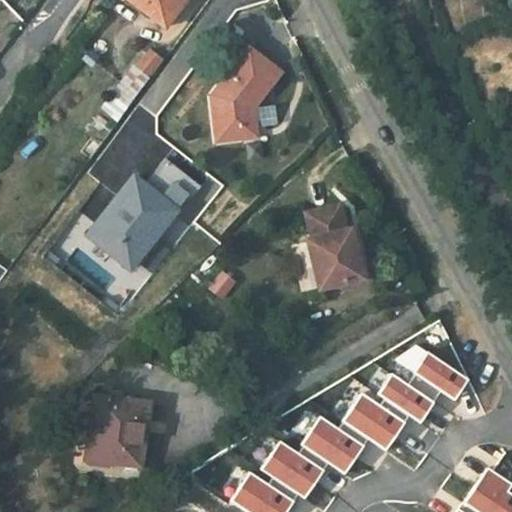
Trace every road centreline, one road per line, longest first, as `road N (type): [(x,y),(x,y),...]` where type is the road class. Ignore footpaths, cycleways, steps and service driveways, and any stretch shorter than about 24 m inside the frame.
road 1 (unclassified): [(312,0),(511,372)]
road 2 (residential): [(388,0),(511,226)]
road 3 (residential): [(511,422),(460,439),(422,482),(360,489),(341,511)]
